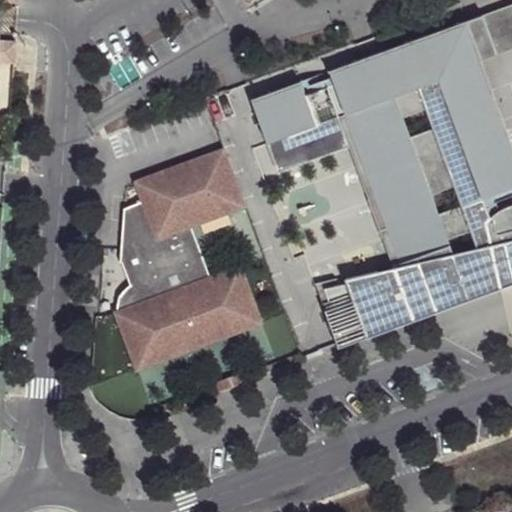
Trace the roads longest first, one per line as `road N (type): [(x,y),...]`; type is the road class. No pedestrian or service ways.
road 1 (residential): [(43,431),(60,187),(61,0)]
road 2 (residential): [(511,391),(175,511)]
